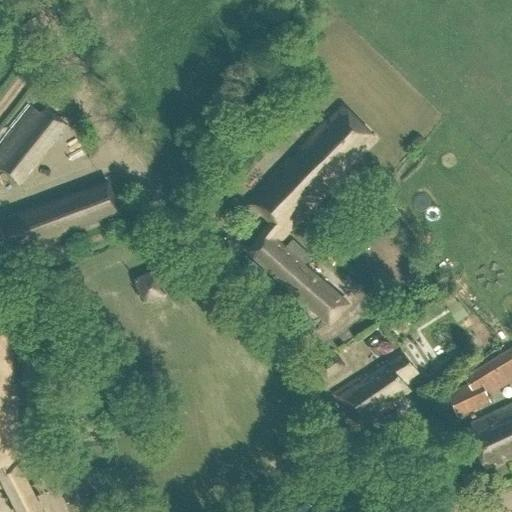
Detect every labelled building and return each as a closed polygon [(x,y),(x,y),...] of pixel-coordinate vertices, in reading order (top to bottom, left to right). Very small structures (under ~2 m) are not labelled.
[(286,125),(296,113),(285,104),(275,116),(286,125)] [(373,137),(339,107),(325,122),(322,120),(293,149),(298,153),(294,157),(290,161),(286,158),(242,204),(258,219),(267,227),(262,234),(245,250),(268,271),(326,323),(344,303),(301,264),(306,259),(296,250),(291,256),(276,242),(282,236),(340,175),(338,174),(373,137)] [(41,115),(32,108),(0,148),(0,169),(20,185),(68,125),(46,108),(41,115)] [(6,220),(19,253),(118,214),(105,182),(6,220)] [(159,263),(134,272),(143,300),(168,291),(159,263)] [(457,322),(468,315),(455,294),(444,300),(457,322)] [(39,511),(17,466),(14,461),(12,388),(8,380),(7,336),(0,335),(0,483),(14,511),(39,511)] [(392,401),(408,390),(402,380),(416,371),(400,348),(332,394),(341,408),(352,400),(360,412),(349,420),(356,431),(395,405),(392,401)] [(511,380),(511,349),(467,378),(470,384),(473,389),(483,385),(488,396),(511,380)] [(327,379),(345,366),(335,352),(317,366),(327,379)] [(473,389),(470,384),(448,394),(459,418),(491,403),(488,396),(483,385),(473,389)] [(511,403),(470,422),(473,429),(470,430),(486,467),(511,455),(511,403)]
